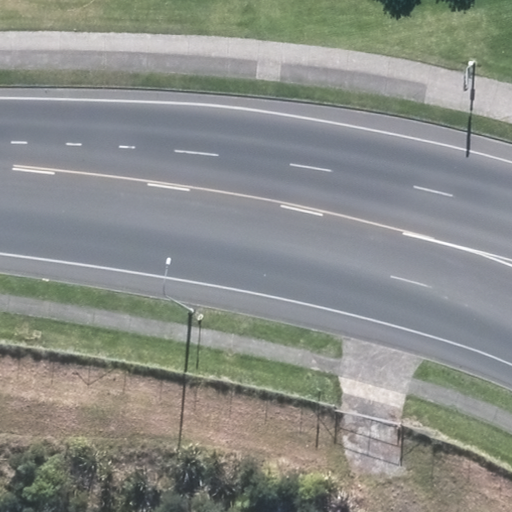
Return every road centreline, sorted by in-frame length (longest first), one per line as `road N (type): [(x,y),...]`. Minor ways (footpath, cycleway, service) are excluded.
road 1 (secondary): [(361,189),(87,154),(0,155)]
road 2 (track): [(425,226),(376,438),(405,511)]
road 3 (secondary): [(511,277),(361,189)]
road 4 (secondary): [(361,189),(511,216)]
